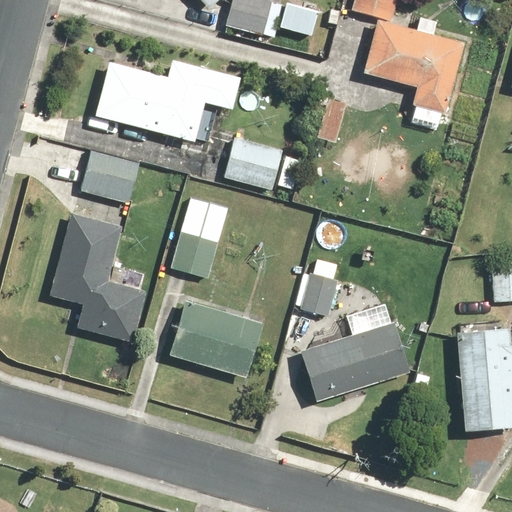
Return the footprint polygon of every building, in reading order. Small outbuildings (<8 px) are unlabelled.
[(210,0),(191,0),(200,10),(210,0)] [(351,0),(348,15),(371,20),(359,75),(409,86),(404,108),(410,109),(407,123),(437,130),(457,43),(429,37),(432,23),(410,18),(408,29),(386,24),(391,0),(351,0)] [(102,63),(88,118),(203,148),(213,109),(224,112),(233,80),(164,62),(159,78),(102,63)] [(346,104),(323,98),(313,135),(335,141),(346,104)] [(301,156),(279,150),(228,136),(216,179),(267,193),(269,186),(291,192),(301,156)] [(138,165),(84,152),(74,193),(128,205),(138,165)] [(467,173),(438,167),(434,187),(462,193),(467,173)] [(457,199),(434,192),(420,236),(443,243),(457,199)] [(225,206),(187,196),(167,272),(204,282),(225,206)] [(116,226),(64,214),(44,297),(75,304),(69,330),(129,344),(141,293),(102,283),(116,226)] [(337,267),(306,259),(292,311),(323,319),(337,267)] [(511,261),(486,263),(488,305),(511,304),(511,261)] [(176,304),(161,356),(238,378),(253,326),(176,304)] [(384,323),(293,354),(309,402),(401,371),(384,323)] [(504,330),(451,333),(457,431),(510,428),(508,389),(511,388),(511,345),(505,346),(504,330)]
